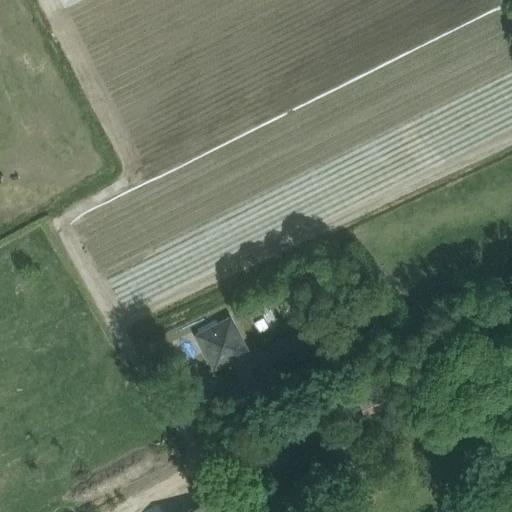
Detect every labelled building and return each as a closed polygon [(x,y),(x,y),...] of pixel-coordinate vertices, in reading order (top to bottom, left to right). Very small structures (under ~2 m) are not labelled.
[(213,369),(250,351),(232,315),(196,333),(213,369)] [(308,323),(267,344),(279,368),(320,347),(308,323)] [(445,366),(439,378),(452,385),(458,373),(445,366)] [(369,391),(356,397),(364,415),(377,409),(369,391)] [(417,397),(401,404),(414,432),(429,424),(417,397)] [(207,511),(202,502),(184,511),(207,511)]
